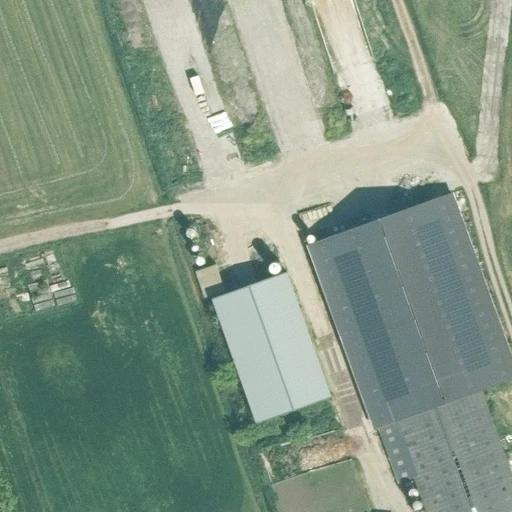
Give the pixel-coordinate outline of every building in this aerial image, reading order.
[(340,131),(313,134),(315,156),(342,153),(340,131)] [(466,210),(481,206),(476,185),(461,189),(466,210)] [(511,511),(511,475),(481,391),(511,379),(511,360),(452,194),(309,245),(376,429),(395,422),(427,511),(511,511)] [(331,396),(287,273),(212,300),(256,423),(331,396)] [(42,410),(52,407),(47,392),(37,395),(42,410)] [(37,399),(18,405),(22,418),(41,412),(37,399)]
